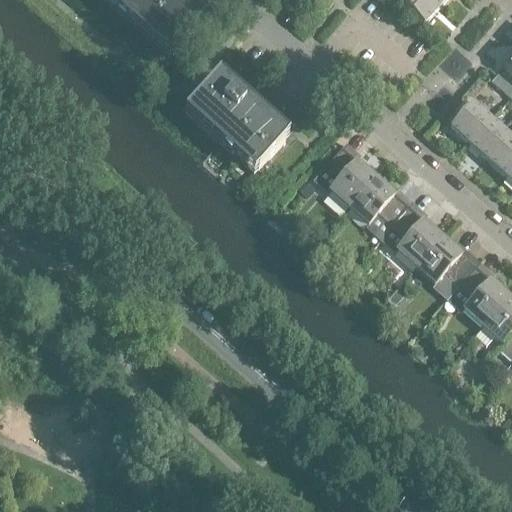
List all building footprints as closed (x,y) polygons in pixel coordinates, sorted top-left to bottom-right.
[(106,0),(172,58),(200,27),(169,0),(106,0)] [(430,0),(406,0),(400,7),(399,7),(423,29),(441,9),(430,0)] [(430,0),(441,9),(449,0),(430,0)] [(511,99),(511,90),(497,78),(491,85),(510,102),(511,99)] [(254,109),(237,94),(239,92),(238,91),(232,97),(215,82),(187,113),(257,175),(285,144),(250,113),(254,109)] [(450,130),(469,147),(491,123),(472,106),(450,130)] [(491,123),(469,147),(488,164),(510,140),(491,123)] [(511,142),(510,140),(488,164),(507,181),(511,174),(511,142)] [(329,196),(349,214),(375,183),(351,162),(355,158),(345,149),(323,174),(338,187),(329,196)] [(400,205),(375,183),(349,214),(368,230),(376,221),(391,234),(413,209),(404,200),(400,205)] [(422,217),(413,209),(391,234),(405,246),(396,256),(416,273),(443,243),(418,221),(422,217)] [(447,306),(480,268),(470,260),(466,264),(443,243),(416,273),(434,289),(432,292),(447,306)] [(489,276),(480,268),(447,306),(461,318),(463,315),(483,332),(510,302),(485,280),(489,276)] [(511,368),(511,367),(511,304),(510,302),(483,332),(498,346),(499,356),(511,368)]
